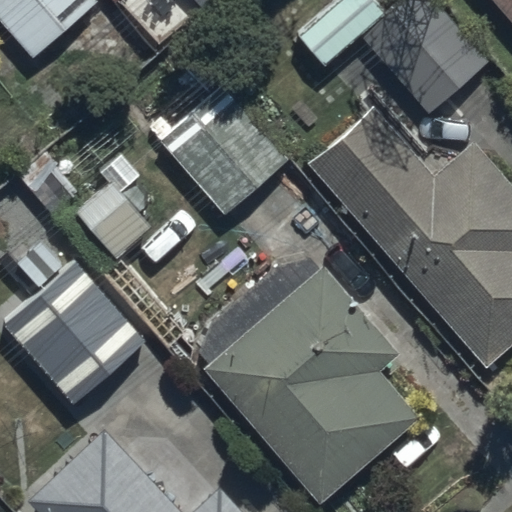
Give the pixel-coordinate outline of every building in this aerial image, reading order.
[(0,0),(0,11),(35,51),(92,0),(0,0)] [(434,0),(327,0),(296,29),(325,61),(358,31),(431,111),(488,59),(434,0)] [(511,0),(497,0),(511,17),(511,0)] [(226,207),(285,153),(228,93),(170,147),(226,207)] [(433,170),(372,101),(308,158),(486,361),(511,337),(511,183),(471,137),(433,170)] [(114,255),(153,222),(111,173),(72,204),(114,255)] [(145,338),(77,258),(6,319),(73,399),(145,338)] [(399,350),(321,260),(203,362),(320,497),(421,410),(382,365),(399,350)] [(244,511),(218,482),(186,510),(107,422),(27,494),(43,511),(244,511)]
